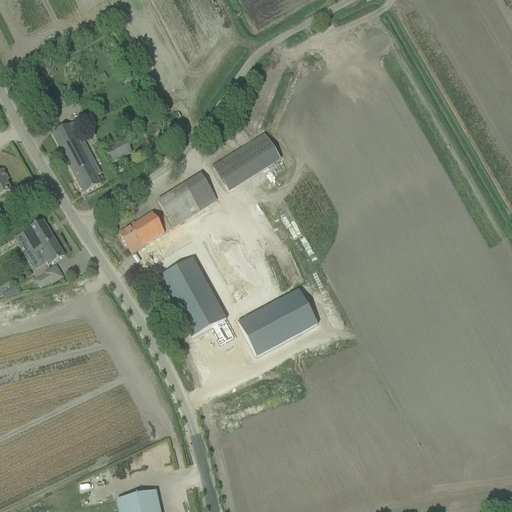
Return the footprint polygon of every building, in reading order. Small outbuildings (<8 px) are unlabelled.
[(52,67),(47,70),(49,78),(56,75),(52,67)] [(90,167),(95,165),(73,124),(51,136),(82,196),(101,187),(90,167)] [(211,168),(228,195),(280,162),(263,136),(211,168)] [(104,151),(107,155),(111,164),(131,154),(124,141),(104,151)] [(0,197),(1,196),(10,192),(5,183),(7,182),(2,172),(0,173),(0,197)] [(157,204),(162,212),(174,229),(199,212),(183,187),(157,204)] [(118,237),(126,250),(139,243),(142,248),(164,235),(152,216),(118,237)] [(323,220),(288,241),(319,293),(354,272),(323,220)] [(25,242),(33,255),(39,252),(48,268),(64,258),(42,222),(20,235),(25,242)] [(191,262),(158,280),(190,342),(207,333),(217,350),(231,343),(222,325),(223,324),(191,262)] [(35,283),(39,291),(50,284),(45,277),(35,283)] [(148,279),(144,281),(148,289),(152,287),(148,279)] [(15,288),(9,292),(13,298),(20,296),(15,288)] [(304,315),(242,347),(260,382),(322,350),(304,315)] [(116,502),(118,511),(159,511),(155,494),(116,502)]
